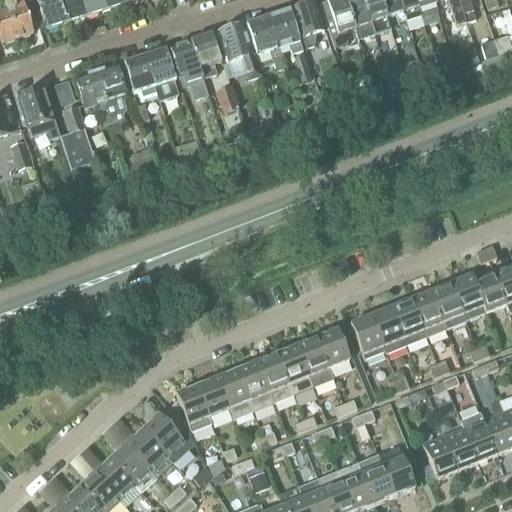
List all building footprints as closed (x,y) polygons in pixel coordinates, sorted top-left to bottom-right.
[(0,15),(0,40),(2,46),(34,36),(22,0),(10,0),(14,11),(0,15)] [(67,26),(59,0),(39,0),(36,1),(46,32),(67,26)] [(80,0),(59,0),(67,26),(87,19),(80,0)] [(107,13),(103,0),(80,0),(87,19),(107,13)] [(126,7),(124,0),(103,0),(107,13),(126,7)] [(356,33),(344,0),(331,0),(327,1),(328,5),(320,8),(327,31),(329,35),(335,53),(349,49),(345,37),(356,33)] [(362,0),(344,0),(356,33),(365,30),(367,35),(373,33),(362,0)] [(380,0),(362,0),(373,33),(375,39),(392,33),(388,22),(380,0)] [(406,24),(398,0),(380,0),(388,22),(395,20),(398,27),(406,24)] [(406,25),(422,20),(415,0),(398,0),(406,24),(406,25)] [(434,0),(415,0),(422,20),(437,16),(434,5),(435,4),(434,0)] [(458,0),(438,0),(439,2),(444,0),(447,0),(457,29),(467,26),(458,0)] [(458,0),(467,26),(476,23),(468,0),(458,0)] [(484,0),(489,13),(499,10),(495,0),(484,0)] [(315,5),(294,12),(307,52),(316,49),(312,38),(325,34),(315,5)] [(290,13),(268,20),(277,45),(279,53),(290,49),(293,58),(295,57),(296,57),(303,55),(303,54),(290,13)] [(268,20),(247,27),(260,67),(273,62),(277,75),(286,73),(279,53),(277,45),(268,20)] [(243,29),(218,37),(232,80),(247,75),(257,71),(243,29)] [(212,38),(192,45),(200,69),(204,83),(217,78),(214,68),(221,66),(212,38)] [(495,42),(500,54),(511,50),(508,38),(495,42)] [(500,54),(495,42),(483,47),(486,59),(500,54)] [(200,69),(192,45),(169,52),(183,93),(189,91),(194,105),(210,99),(204,83),(200,69)] [(444,48),(432,52),(436,62),(448,59),(444,48)] [(468,52),(455,56),(459,70),(473,66),(468,52)] [(164,120),(167,119),(174,117),(164,87),(175,83),(166,53),(145,59),(155,90),(157,99),(164,120)] [(145,59),(124,66),(133,97),(138,95),(141,104),(157,99),(155,90),(145,59)] [(312,79),(305,59),(296,62),(303,82),(312,79)] [(418,64),(406,68),(413,92),(426,88),(418,64)] [(441,79),(438,68),(427,71),(431,83),(441,79)] [(116,69),(95,76),(112,127),(127,122),(125,117),(129,113),(125,100),(126,99),(116,69)] [(403,75),(386,80),(393,101),(410,95),(403,75)] [(95,76),(75,83),(85,113),(96,109),(103,130),(112,127),(95,76)] [(381,89),(373,91),(378,107),(386,105),(381,89)] [(239,111),(232,90),(218,94),(225,115),(239,111)] [(371,90),(350,97),(356,114),(377,107),(371,90)] [(43,93),(19,101),(32,142),(47,137),(49,144),(60,140),(61,140),(51,111),(49,111),(43,93)] [(349,103),(326,111),(330,122),(353,113),(349,103)] [(0,141),(10,138),(0,108),(0,141)] [(145,108),(136,111),(140,124),(149,121),(145,108)] [(78,111),(63,115),(70,138),(61,140),(60,140),(70,174),(95,167),(78,111)] [(307,134),(302,120),(279,128),(284,142),(307,134)] [(272,126),(252,133),(256,145),(276,138),(272,126)] [(25,147),(12,151),(20,174),(32,170),(25,147)] [(228,152),(208,158),(211,167),(231,160),(228,152)] [(178,162),(183,177),(205,170),(200,156),(178,162)] [(160,184),(156,173),(154,166),(128,175),(135,193),(160,184)] [(166,170),(156,173),(160,184),(169,181),(166,170)] [(80,195),(84,207),(93,204),(89,192),(80,195)] [(40,200),(21,207),(26,221),(45,214),(40,200)] [(72,202),(51,208),(56,222),(76,215),(72,202)] [(484,253),(488,265),(496,262),(492,250),(484,253)] [(480,268),(488,265),(484,253),(475,257),(480,268)] [(511,314),(511,271),(494,278),(506,309),(509,316),(511,314)] [(473,287),(469,275),(459,279),(460,284),(451,288),(466,325),(485,317),(473,287)] [(506,309),(494,278),(473,287),(485,317),(506,309)] [(466,326),(451,288),(431,296),(446,332),(446,334),(466,326)] [(446,332),(431,296),(411,304),(425,340),(446,332)] [(425,340),(411,304),(391,312),(405,348),(425,340)] [(405,348),(391,312),(370,320),(384,354),(385,357),(405,348)] [(384,354),(370,320),(350,329),(364,363),(384,354)] [(337,334),(316,342),(329,373),(350,364),(337,334)] [(333,384),(329,373),(316,342),(296,350),(313,392),(333,384)] [(484,348),(476,352),(481,363),(489,360),(484,348)] [(296,350),(276,358),(293,400),(313,392),(296,350)] [(472,366),(481,363),(476,352),(468,355),(472,366)] [(276,358),(256,367),(273,408),(293,400),(276,358)] [(495,363),(483,368),(486,376),(498,371),(495,363)] [(444,365),(436,368),(441,379),(449,376),(444,365)] [(256,367),(236,375),(253,417),(273,408),(256,367)] [(433,381),(441,379),(436,368),(428,370),(433,381)] [(474,381),(486,376),(483,368),(470,372),(474,381)] [(215,383),(228,413),(233,425),(253,417),(236,375),(215,383)] [(455,378),(443,383),(446,392),(459,387),(455,378)] [(405,382),(396,385),(401,396),(409,393),(405,382)] [(215,383),(196,391),(208,421),(228,413),(215,383)] [(434,397),(446,392),(443,383),(431,388),(434,397)] [(393,399),(401,396),(396,385),(388,388),(393,399)] [(169,412),(186,431),(188,429),(191,435),(211,428),(208,421),(196,391),(176,399),(178,404),(169,412)] [(408,399),(396,404),(400,412),(412,407),(408,399)] [(353,404),(343,408),(347,417),(357,414),(353,404)] [(511,440),(502,417),(497,405),(490,408),(495,420),(483,424),(497,459),(511,453),(511,440)] [(338,421),(347,417),(343,408),(334,412),(338,421)] [(142,434),(167,462),(172,467),(194,447),(186,431),(169,412),(160,420),(159,419),(142,434)] [(370,412),(360,416),(364,427),(374,423),(370,412)] [(511,412),(502,417),(511,440),(511,412)] [(364,427),(360,416),(349,421),(353,431),(364,427)] [(460,424),(463,432),(478,467),(497,459),(483,424),(480,416),(460,424)] [(313,420),(303,424),(307,434),(317,430),(313,420)] [(298,437),(307,434),(303,424),(294,428),(298,437)] [(332,429),(321,434),(325,443),(336,438),(332,429)] [(463,432),(443,441),(457,475),(478,467),(463,432)] [(142,434),(126,448),(152,476),(167,462),(142,434)] [(314,447),(325,443),(321,434),(310,438),(314,447)] [(272,437),(263,440),(267,450),(276,446),(272,437)] [(257,453),(267,450),(263,440),(253,444),(257,453)] [(457,475),(443,441),(422,449),(436,484),(457,475)] [(292,446),(282,450),(285,459),(295,455),(292,446)] [(126,448),(110,463),(135,491),(152,476),(126,448)] [(275,463),(285,459),(282,450),(272,454),(275,463)] [(377,459),(382,470),(394,501),(415,492),(398,451),(377,459)] [(234,452),(225,455),(228,465),(238,461),(234,452)] [(377,459),(358,468),(374,509),(394,501),(382,470),(377,459)] [(251,462),(241,466),(245,475),(255,472),(251,462)] [(95,477),(117,503),(125,511),(140,496),(135,491),(110,463),(95,477)] [(236,479),(245,475),(241,466),(232,470),(236,479)] [(357,466),(337,473),(352,511),(366,511),(374,509),(358,468),(357,466)] [(262,472),(246,478),(252,493),(268,487),(262,472)] [(317,481),(322,494),(329,511),(352,511),(337,473),(317,481)] [(79,492),(96,511),(125,511),(117,503),(95,477),(79,492)] [(221,479),(212,482),(214,489),(224,486),(221,479)] [(317,481),(297,489),(306,511),(329,511),(322,494),(317,481)] [(277,497),(283,511),(306,511),(297,489),(277,497)] [(180,490),(171,498),(179,506),(187,499),(180,490)] [(96,511),(79,492),(62,506),(67,511),(96,511)] [(169,511),(172,511),(179,506),(171,498),(163,505),(169,511)] [(189,503),(182,510),(184,511),(193,511),(195,510),(189,503)]
